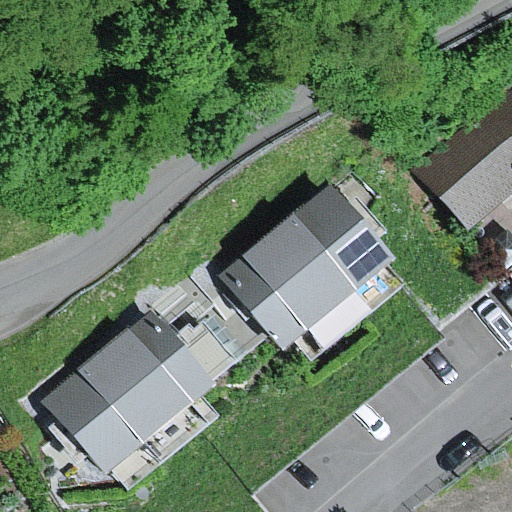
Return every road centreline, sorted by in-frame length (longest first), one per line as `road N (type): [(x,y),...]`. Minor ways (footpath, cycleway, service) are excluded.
road 1 (residential): [(0,302),(69,269),(161,198),(283,125),(509,0)]
road 2 (residential): [(511,393),(358,511)]
